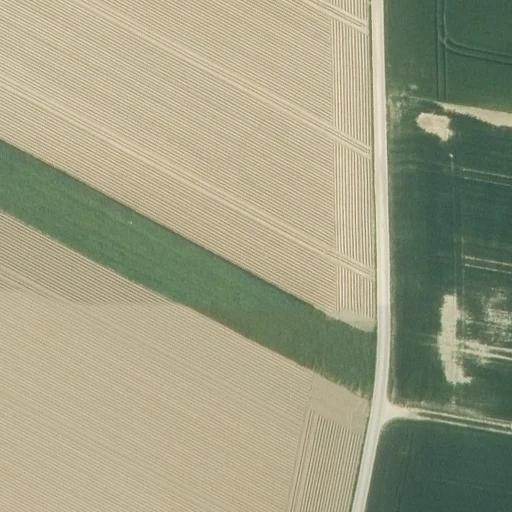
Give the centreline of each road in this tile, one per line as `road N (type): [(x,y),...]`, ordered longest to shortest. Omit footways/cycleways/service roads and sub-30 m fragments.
road 1 (track): [(376,0),(383,346),(358,511)]
road 2 (track): [(378,410),(511,433)]
